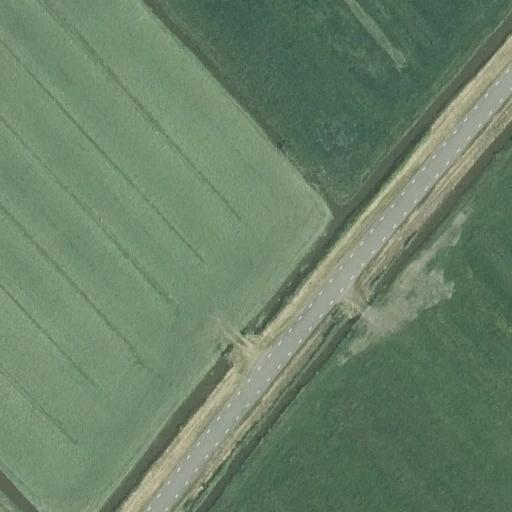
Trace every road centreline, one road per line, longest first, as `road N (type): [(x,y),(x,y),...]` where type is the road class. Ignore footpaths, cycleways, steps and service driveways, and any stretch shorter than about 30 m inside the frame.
road 1 (unclassified): [(154,511),(306,314),(511,81)]
road 2 (track): [(166,290),(203,321),(288,163),(297,101)]
road 3 (track): [(511,422),(330,286)]
